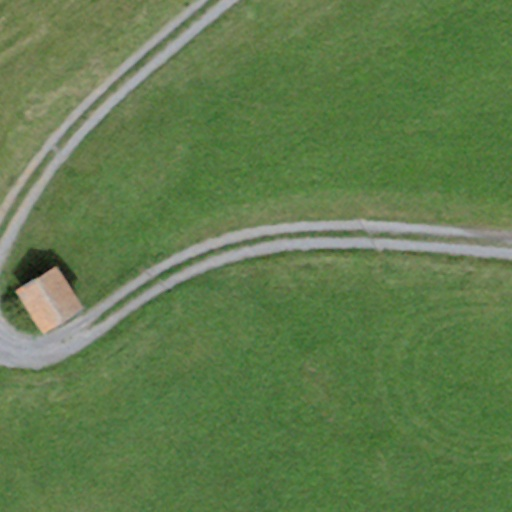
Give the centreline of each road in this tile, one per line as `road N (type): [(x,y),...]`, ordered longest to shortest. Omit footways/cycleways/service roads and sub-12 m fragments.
road 1 (track): [(0,347),(61,349),(233,255),(511,262)]
road 2 (track): [(202,0),(94,70),(0,249)]
